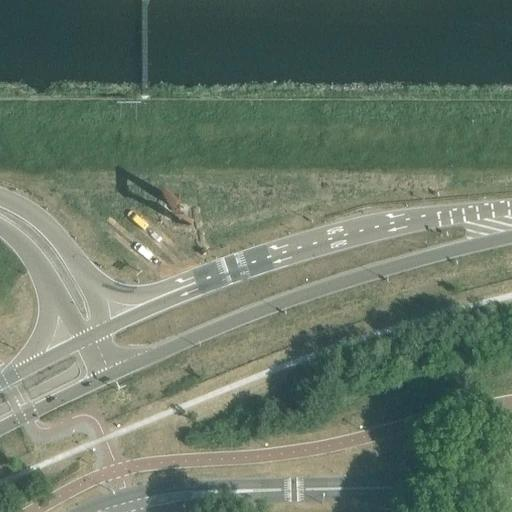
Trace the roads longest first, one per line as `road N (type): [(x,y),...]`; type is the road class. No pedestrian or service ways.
road 1 (secondary): [(511,209),(443,216),(297,253),(104,328)]
road 2 (secondary): [(110,374),(258,310),(511,234)]
road 3 (tertiary): [(131,506),(181,493),(511,481)]
road 4 (tertiary): [(104,328),(90,285),(58,241),(0,198)]
road 5 (tertiary): [(0,226),(31,254),(79,340)]
road 6 (secondary): [(0,427),(110,374)]
